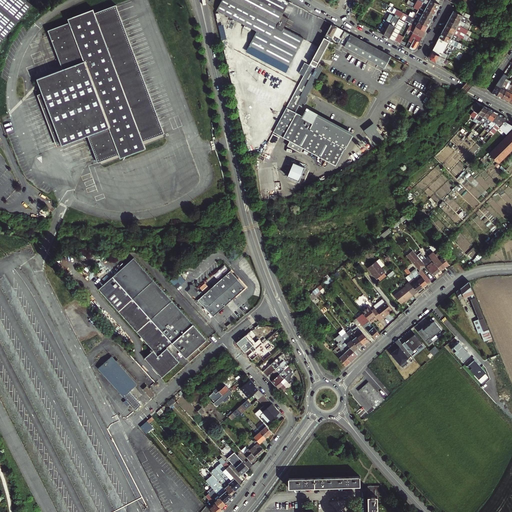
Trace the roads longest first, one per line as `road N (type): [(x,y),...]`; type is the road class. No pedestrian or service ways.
road 1 (residential): [(226,511),(290,422),(224,340)]
road 2 (primary): [(227,124),(244,214),(275,304)]
road 3 (primary): [(283,301),(227,124)]
road 4 (residential): [(360,362),(458,279),(511,268)]
road 5 (residential): [(117,434),(224,340)]
road 6 (primary): [(309,403),(239,511)]
road 7 (tertiary): [(305,0),(416,61)]
road 8 (primary): [(249,511),(325,416)]
